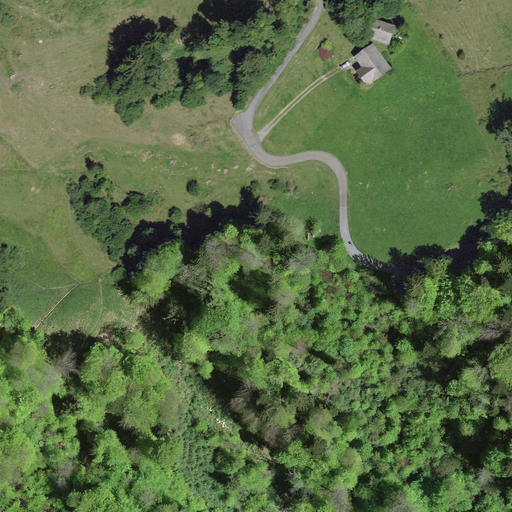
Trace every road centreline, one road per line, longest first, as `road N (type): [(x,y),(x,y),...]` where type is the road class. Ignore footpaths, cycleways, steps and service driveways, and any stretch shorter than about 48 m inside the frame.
road 1 (track): [(321,0),(246,127),(266,159),(312,155),(334,164),(348,247)]
road 2 (track): [(348,247),(363,260),(405,271),(511,238)]
